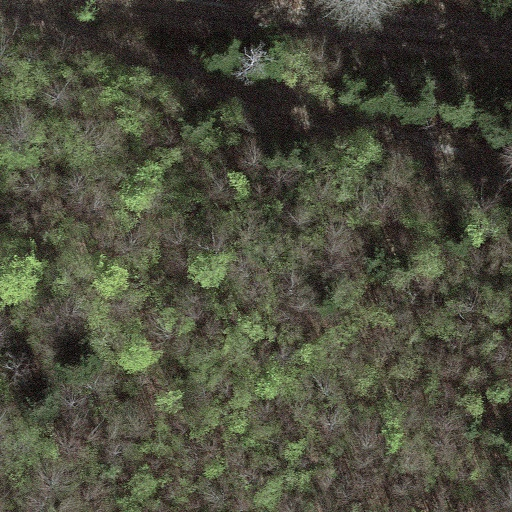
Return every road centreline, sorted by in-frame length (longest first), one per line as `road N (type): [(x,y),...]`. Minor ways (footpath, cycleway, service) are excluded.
road 1 (track): [(511,181),(31,0)]
road 2 (track): [(511,50),(351,24),(49,6)]
